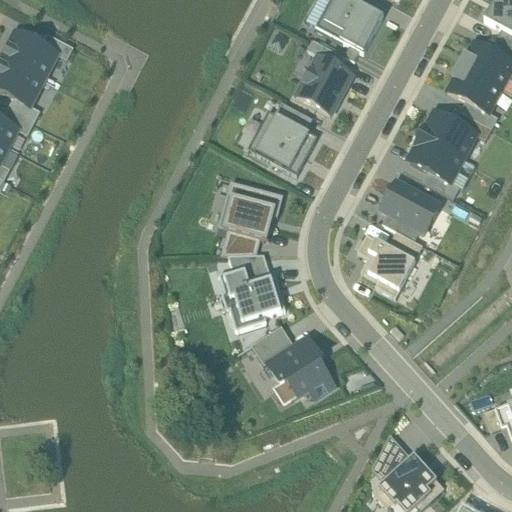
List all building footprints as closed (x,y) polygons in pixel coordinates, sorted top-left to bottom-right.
[(343,0),(327,0),(312,29),(363,56),(382,21),(343,0)] [(511,40),(511,8),(497,0),(484,25),(501,34),(511,40)] [(511,0),(497,0),(511,8),(511,0)] [(511,53),(511,40),(501,34),(496,45),(498,46),(511,53)] [(2,63),(44,85),(57,60),(67,65),(74,52),(47,39),(41,50),(15,37),(2,63)] [(511,53),(498,46),(492,57),(511,67),(511,53)] [(340,64),(307,47),(302,57),(311,62),(290,104),(328,123),(349,81),(335,74),(340,64)] [(511,75),(511,67),(492,57),(474,47),(467,60),(465,59),(459,70),(502,94),(511,75)] [(31,111),(44,85),(2,63),(0,67),(0,96),(13,103),(7,115),(34,128),(41,115),(31,111)] [(502,94),(459,70),(452,82),(454,83),(447,96),(466,106),(488,118),(489,117),(502,94)] [(488,118),(466,106),(460,117),(492,134),(498,122),(489,117),(488,118)] [(313,124),(281,107),(275,119),(268,115),(248,154),(297,180),(317,142),(306,136),(313,124)] [(0,147),(11,153),(19,136),(28,140),(34,128),(7,115),(2,125),(0,123),(0,147)] [(460,117),(454,128),(477,140),(477,141),(485,145),(492,134),(460,117)] [(477,141),(477,140),(454,128),(439,119),(432,132),(427,130),(421,141),(464,164),(477,141)] [(464,164),(421,141),(414,152),(420,155),(413,168),(428,177),(450,189),(451,188),(464,164)] [(2,169),(11,153),(0,147),(0,182),(4,185),(10,173),(2,169)] [(450,189),(428,177),(422,187),(453,204),(460,193),(451,188),(450,189)] [(398,185),(380,217),(424,241),(442,208),(398,185)] [(279,206),(225,190),(213,234),(224,238),(217,263),(263,263),(279,206)] [(386,248),(358,233),(345,258),(362,267),(353,284),(392,305),(419,254),(391,240),(386,248)] [(242,271),(213,279),(229,333),(279,318),(268,278),(246,284),(242,271)] [(293,346),(284,330),(255,348),(289,404),(336,376),(311,335),(293,346)] [(511,407),(495,414),(502,433),(507,432),(511,445),(511,407)] [(495,414),(483,418),(491,437),(502,433),(495,414)] [(372,474),(384,487),(411,464),(391,440),(372,474)] [(411,464),(384,487),(372,498),(384,511),(425,511),(444,495),(414,461),(411,464)]
